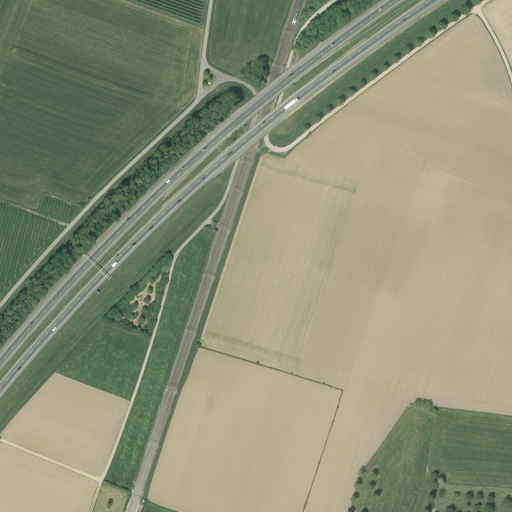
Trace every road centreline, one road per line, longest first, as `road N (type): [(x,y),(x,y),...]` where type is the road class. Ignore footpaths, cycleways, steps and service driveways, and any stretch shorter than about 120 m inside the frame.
road 1 (motorway): [(0,388),(179,198),(285,107),(432,0)]
road 2 (unclassified): [(0,439),(100,480),(175,254),(220,205),(255,103),(250,87),(224,77)]
road 3 (motorway): [(396,0),(201,153),(0,362)]
road 4 (unclassified): [(0,310),(196,101)]
road 5 (track): [(475,7),(291,145),(271,147)]
road 6 (unclassified): [(271,147),(265,135),(300,32)]
